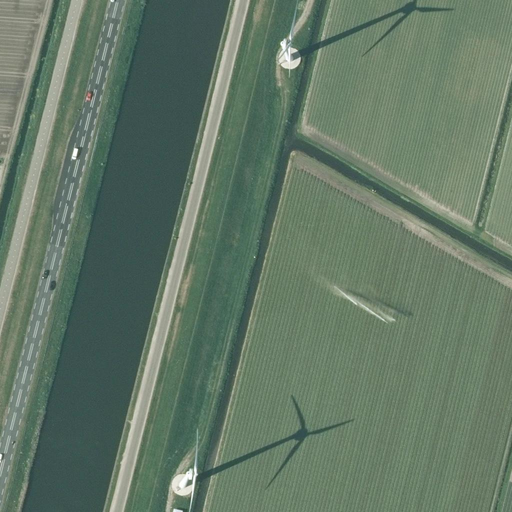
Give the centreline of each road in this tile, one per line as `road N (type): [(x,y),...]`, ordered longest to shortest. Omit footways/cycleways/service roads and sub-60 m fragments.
road 1 (unclassified): [(117,511),(244,0)]
road 2 (primary): [(0,485),(119,0)]
road 3 (unclassified): [(0,311),(77,0)]
